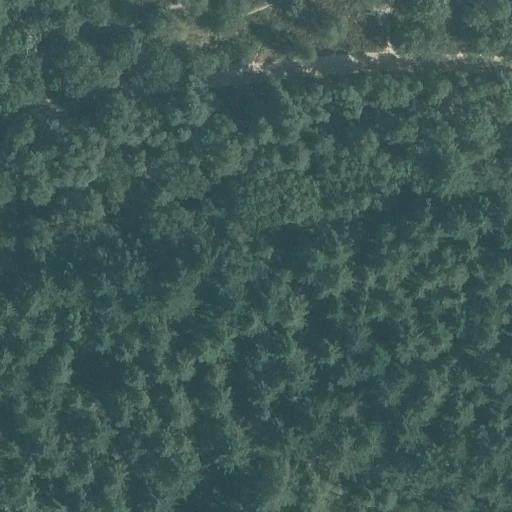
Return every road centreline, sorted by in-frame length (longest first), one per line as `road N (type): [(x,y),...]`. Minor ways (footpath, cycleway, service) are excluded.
road 1 (track): [(511,479),(380,437),(274,439),(205,460),(152,511)]
road 2 (track): [(511,69),(390,59),(204,79)]
road 3 (track): [(248,147),(356,115),(511,116)]
road 4 (track): [(0,190),(185,166),(248,147)]
road 5 (track): [(308,292),(333,476),(350,511)]
road 6 (track): [(204,79),(0,116)]
road 7 (track): [(308,292),(280,259),(258,206),(248,147)]
